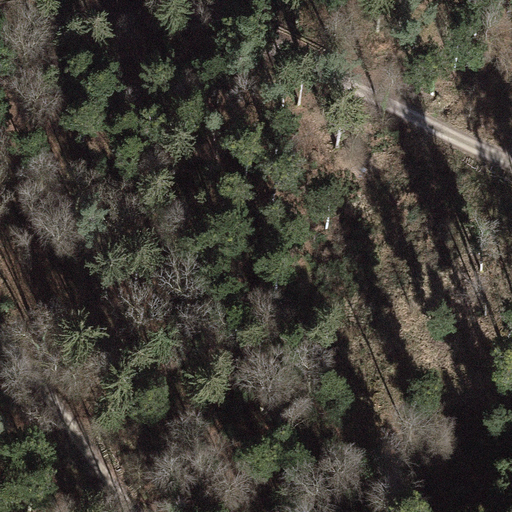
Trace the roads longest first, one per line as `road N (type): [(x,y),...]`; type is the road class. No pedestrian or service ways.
road 1 (track): [(147,0),(511,161)]
road 2 (track): [(125,511),(0,330)]
